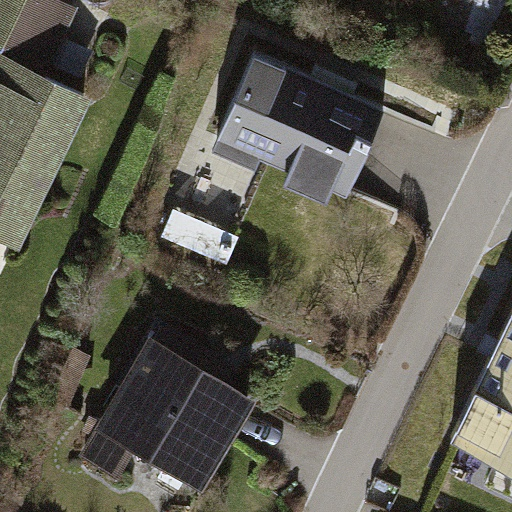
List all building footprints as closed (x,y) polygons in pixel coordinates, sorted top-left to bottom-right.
[(79,9),(58,0),(0,0),(0,257),(13,263),(87,103),(44,84),(79,9)] [(348,91),(265,42),(181,184),(225,210),(240,186),(278,208),(348,91)] [(174,211),(168,238),(236,255),(243,228),(174,211)] [(511,304),(451,433),(511,461),(511,304)] [(256,399),(146,326),(65,449),(121,486),(144,452),(197,488),(256,399)]
